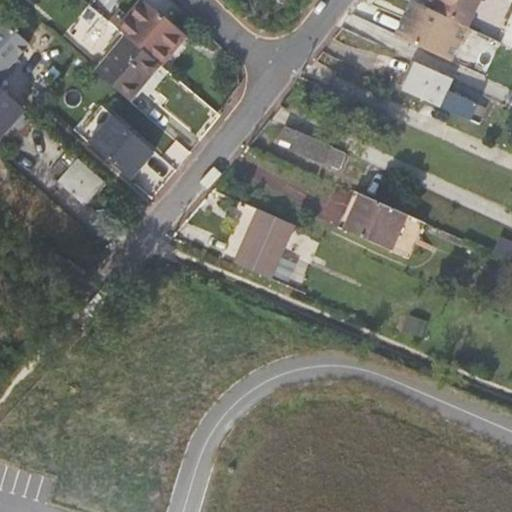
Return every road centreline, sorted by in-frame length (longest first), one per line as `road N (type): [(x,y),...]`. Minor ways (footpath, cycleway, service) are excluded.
road 1 (unknown): [(144,235),(511,391)]
road 2 (residential): [(89,299),(280,76)]
road 3 (unknown): [(254,106),(511,221)]
road 4 (unknown): [(330,14),(511,99)]
road 5 (track): [(0,396),(89,299)]
